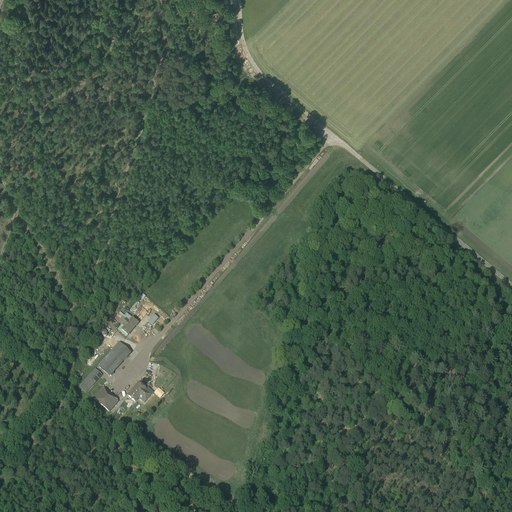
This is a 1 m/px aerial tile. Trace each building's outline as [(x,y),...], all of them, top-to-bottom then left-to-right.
[(124,327),(132,318),(127,313),(124,316),(120,312),(114,319),(121,325),(121,324),(124,327)] [(128,336),(129,334),(138,323),(132,318),(124,327),(121,330),(128,336)] [(131,353),(119,342),(98,366),(110,377),(131,353)] [(102,375),(95,369),(79,387),(86,393),(102,375)] [(135,402),(137,399),(138,398),(144,403),(153,392),(149,389),(148,391),(138,383),(127,395),(135,402)] [(118,401),(106,391),(102,388),(93,398),(109,412),(118,401)]
